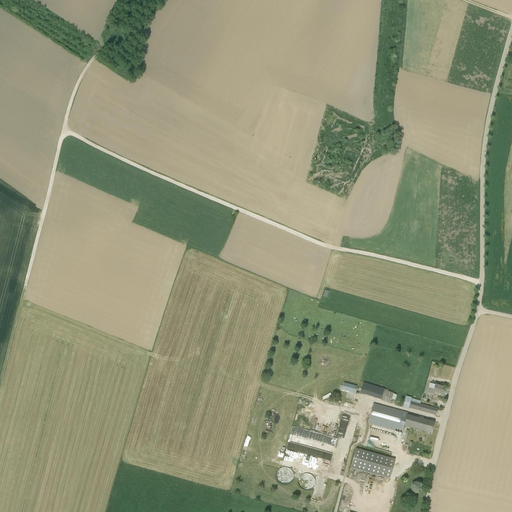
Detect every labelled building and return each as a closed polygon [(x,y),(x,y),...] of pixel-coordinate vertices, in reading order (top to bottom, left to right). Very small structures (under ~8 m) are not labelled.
[(408,408),(436,415),(437,410),(410,402),(411,398),(405,396),(405,398),(393,394),(393,393),(384,390),(384,389),(363,382),(364,380),(361,380),(357,392),(360,393),(381,400),(390,403),(391,400),(403,404),(402,407),(408,408)] [(433,393),(441,395),(444,387),(435,385),(429,383),(427,393),(433,394),(433,393)] [(355,394),(357,387),(345,384),(343,390),(355,394)] [(402,433),(404,426),(407,415),(408,413),(373,403),(368,423),(402,433)] [(431,433),(434,423),(407,415),(404,426),(431,433)] [(303,456),(304,465),(309,465),(314,468),(320,458),(322,459),(321,461),(323,464),(330,464),(330,461),(327,459),(325,459),(324,457),(321,457),(321,454),(323,451),(316,447),(318,445),(315,443),(314,441),(313,442),(307,442),(307,445),(301,446),(302,451),(303,452),(300,453),(302,454),(298,456),(303,456)] [(389,479),(395,459),(356,449),(350,468),(389,479)]
